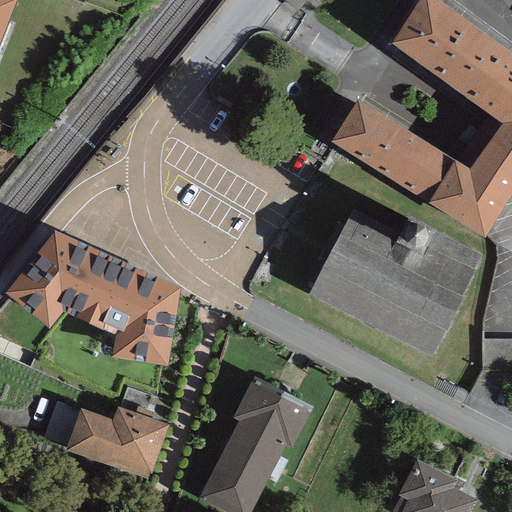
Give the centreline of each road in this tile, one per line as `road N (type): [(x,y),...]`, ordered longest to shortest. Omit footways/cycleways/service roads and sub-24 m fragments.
road 1 (residential): [(511,447),(219,294),(169,254),(151,221),(143,156)]
road 2 (residential): [(143,156),(153,127),(263,0)]
road 3 (residential): [(0,285),(50,222),(143,156)]
